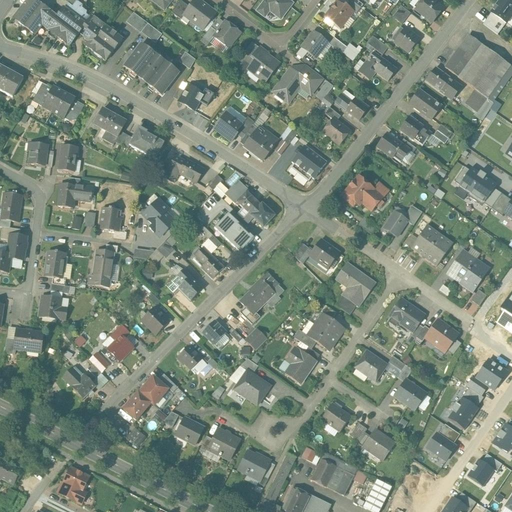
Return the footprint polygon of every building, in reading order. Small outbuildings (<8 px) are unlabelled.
[(35,35),(42,26),(69,47),(80,33),(86,24),(64,8),(57,17),(34,0),(26,0),(13,18),(35,35)] [(171,0),(154,0),(153,2),(164,10),(171,0)] [(197,0),(195,0),(187,11),(185,14),(185,15),(184,16),(202,30),(214,13),(197,0)] [(282,18),(284,15),(291,6),(291,2),(287,0),(265,0),(256,11),(263,16),(266,15),(269,11),(278,18),(282,18)] [(356,15),(359,10),(361,8),(350,0),(346,7),(353,12),(353,13),(356,15)] [(422,0),(415,10),(432,23),(442,9),(430,0),(422,0)] [(511,0),(500,0),(497,4),(491,13),(506,24),(511,15),(511,0)] [(68,3),(64,8),(86,24),(92,16),(92,15),(82,8),(83,5),(77,1),(72,6),(68,3)] [(185,14),(187,11),(187,10),(189,8),(180,1),(171,13),(181,20),(185,15),(185,14)] [(336,3),(333,7),(325,17),(335,25),(337,22),(342,26),(353,12),(345,6),(343,8),(336,3)] [(410,14),(401,6),(396,12),(397,14),(394,18),(402,24),(410,14)] [(126,23),(133,28),(134,28),(140,33),(148,24),(133,13),(126,23)] [(491,13),(486,20),(483,24),(497,35),(505,24),(491,13)] [(84,39),(91,45),(105,26),(92,16),(86,24),(80,33),(82,35),(85,34),(85,36),(84,36),(84,37),(84,39)] [(213,37),(215,39),(228,49),(240,33),(225,22),(213,37)] [(162,35),(155,30),(148,24),(141,33),(155,44),(162,35)] [(122,40),(105,26),(91,45),(88,49),(105,62),(122,40)] [(213,37),(215,35),(217,32),(211,28),(203,38),(209,43),(213,38),(213,37)] [(409,53),(412,49),(419,40),(410,32),(410,31),(405,28),(403,31),(400,29),(395,35),(398,37),(394,42),(409,53)] [(301,48),(313,57),(315,59),(315,58),(327,43),(313,32),(301,48)] [(445,68),(447,69),(447,70),(458,78),(487,99),(510,67),(468,35),(445,68)] [(372,36),(368,41),(367,44),(382,56),(388,48),(372,36)] [(329,45),(332,47),(342,54),(347,48),(334,38),(329,45)] [(144,82),(161,59),(156,55),(155,55),(141,45),(124,67),(137,77),(138,77),(144,82)] [(248,70),(249,71),(250,71),(265,83),(279,64),(273,60),(272,60),(267,56),(268,54),(260,48),(252,59),(254,61),(248,70)] [(195,61),(187,55),(187,54),(185,53),(179,62),(189,70),(195,61)] [(396,70),(389,65),(374,53),(369,59),(369,60),(359,73),(369,80),(375,72),(388,82),(396,70)] [(165,63),(161,59),(144,82),(148,85),(162,96),(179,74),(165,63)] [(0,91),(13,98),(23,79),(0,66),(0,91)] [(511,68),(510,67),(509,68),(509,69),(487,99),(493,103),(511,74),(511,68)] [(322,80),(321,80),(307,69),(303,75),(300,73),(299,74),(296,71),(288,71),(273,92),(288,104),(300,88),(310,95),(322,80)] [(425,81),(432,86),(440,92),(444,95),(448,90),(454,94),(459,87),(435,69),(425,81)] [(42,84),(33,101),(42,107),(52,89),(42,84)] [(193,111),(197,105),(203,95),(188,86),(179,103),(193,111)] [(62,93),(53,88),(52,89),(42,107),(52,112),(62,93)] [(179,102),(180,100),(185,92),(179,89),(173,98),(179,102)] [(432,120),(439,110),(440,108),(438,106),(436,104),(418,91),(409,103),(432,120)] [(476,91),(475,92),(474,92),(471,97),(483,105),(486,99),(476,91)] [(64,119),(65,119),(74,101),(75,100),(62,93),(52,112),(64,119)] [(333,103),(331,101),(330,101),(330,100),(333,97),(328,94),(322,102),(329,108),(333,103)] [(352,103),(349,101),(341,95),(335,103),(359,121),(368,108),(355,98),(352,103)] [(471,97),(469,101),(467,103),(478,111),(482,105),(471,97)] [(489,109),(490,107),(491,107),(493,104),(487,99),(483,105),(489,109)] [(76,120),(84,106),(74,101),(65,119),(69,121),(76,120)] [(459,108),(462,111),(465,112),(468,108),(462,103),(459,108)] [(325,114),(328,116),(332,119),(333,119),(336,122),(340,117),(330,108),(325,114)] [(121,132),(126,123),(102,110),(93,125),(102,130),(98,137),(113,146),(115,143),(121,132)] [(243,127),(241,125),(226,113),(214,129),(231,143),(237,135),(239,132),(243,127)] [(422,146),(427,140),(431,134),(423,128),(422,128),(422,127),(408,117),(399,130),(422,146)] [(253,126),(254,124),(247,118),(241,125),(243,127),(239,132),(245,136),(247,133),(253,126)] [(322,132),(330,138),(340,145),(350,133),(332,119),(322,132)] [(452,133),(445,128),(441,125),(437,130),(448,138),(452,133)] [(257,130),(253,126),(247,133),(252,137),(257,130)] [(297,133),(289,127),(280,139),(288,145),(297,133)] [(129,146),(154,160),(163,144),(137,129),(132,139),(133,140),(129,146)] [(257,130),(252,137),(244,147),(243,148),(262,163),(278,142),(269,135),(267,137),(257,130)] [(437,130),(435,133),(432,136),(444,144),(448,138),(437,130)] [(121,146),(127,136),(121,132),(115,143),(121,146)] [(242,140),(240,143),(244,147),(252,137),(247,133),(245,136),(242,140)] [(402,145),(391,138),(391,137),(386,134),(377,147),(392,158),(393,157),(400,163),(409,151),(401,146),(402,145)] [(129,146),(133,140),(132,139),(127,136),(121,146),(127,150),(129,146)] [(290,144),(294,147),(298,140),(295,138),(290,144)] [(411,154),(412,154),(415,148),(403,139),(400,144),(402,145),(401,146),(409,151),(408,152),(409,152),(411,154)] [(28,164),(44,167),(46,155),(48,146),(32,144),(28,164)] [(78,148),(75,148),(62,146),(58,171),(74,173),(78,148)] [(325,164),(303,147),(291,163),(313,180),(325,164)] [(53,156),(46,155),(44,167),(51,168),(53,156)] [(174,158),(174,159),(163,178),(173,184),(179,174),(196,184),(204,171),(186,161),(185,163),(174,158)] [(491,208),(501,194),(494,189),(496,185),(471,168),(469,171),(464,167),(453,182),(491,208)] [(296,180),(305,185),(308,179),(299,174),(296,180)] [(213,191),(222,181),(217,176),(207,186),(213,191)] [(362,203),(364,206),(371,211),(380,201),(382,202),(384,200),(358,176),(341,196),(352,206),(355,203),(359,206),(362,203)] [(85,186),(86,182),(80,181),(80,180),(69,179),(68,185),(79,187),(80,185),(85,186)] [(248,191),(238,181),(225,195),(235,205),(237,202),(243,208),(248,213),(257,204),(258,204),(246,193),(248,191)] [(68,185),(60,184),(57,207),(72,209),(73,200),(90,202),(92,189),(79,187),(68,185)] [(22,196),(3,194),(0,214),(0,220),(10,222),(18,223),(22,196)] [(511,198),(511,201),(501,194),(491,208),(502,216),(503,214),(511,220),(511,198)] [(169,210),(159,200),(142,216),(152,226),(153,226),(166,213),(169,210)] [(263,228),(274,216),(262,205),(260,206),(257,204),(248,213),(251,216),(254,219),(263,228)] [(243,208),(237,214),(243,219),(248,213),(243,208)] [(109,209),(109,210),(102,209),(99,230),(114,232),(118,233),(118,232),(121,212),(111,210),(111,209),(109,209)] [(85,226),(90,226),(93,227),(94,227),(95,214),(86,213),(85,226)] [(176,222),(166,213),(153,226),(152,226),(149,228),(154,233),(158,237),(161,237),(176,222)] [(248,225),(254,219),(251,216),(248,213),(243,219),(248,225)] [(408,222),(394,213),(383,229),(397,238),(408,222)] [(217,220),(211,226),(240,253),(253,239),(238,226),(239,225),(227,214),(220,222),(217,220)] [(72,229),(81,230),(82,218),(73,217),(72,229)] [(359,226),(367,232),(371,235),(377,228),(364,219),(359,226)] [(9,229),(10,222),(0,220),(0,227),(2,228),(9,229)] [(427,226),(414,244),(410,249),(436,267),(453,245),(427,226)] [(19,237),(20,231),(9,229),(2,228),(1,240),(9,241),(10,236),(19,237)] [(126,233),(118,232),(118,233),(114,232),(113,239),(125,241),(126,233)] [(19,237),(10,236),(9,241),(7,254),(10,255),(10,259),(23,261),(26,238),(19,237)] [(217,248),(221,244),(212,236),(209,239),(208,240),(209,240),(217,248)] [(173,246),(176,240),(169,237),(166,243),(173,246)] [(460,255),(469,243),(469,242),(464,239),(456,251),(460,255)] [(320,241),(318,244),(309,256),(328,270),(339,254),(320,241)] [(165,258),(167,256),(173,250),(166,243),(165,242),(159,248),(157,250),(164,258),(165,258)] [(117,254),(118,247),(106,245),(105,253),(114,254),(117,254)] [(303,245),(297,252),(294,257),(299,262),(308,249),(303,245)] [(202,248),(194,256),(204,266),(201,269),(212,280),(223,269),(202,248)] [(88,286),(89,286),(109,289),(110,281),(114,282),(116,267),(112,266),(114,254),(105,253),(96,251),(93,278),(89,278),(88,286)] [(53,278),(61,279),(65,254),(57,253),(55,252),(55,253),(48,252),(44,277),(53,278)] [(476,261),(466,254),(463,252),(446,274),(459,284),(476,261)] [(0,253),(0,272),(8,274),(10,259),(10,255),(7,254),(0,253)] [(194,256),(191,260),(201,270),(201,269),(204,266),(194,256)] [(488,270),(476,261),(459,284),(472,293),(488,270)] [(347,265),(341,274),(336,280),(337,281),(340,278),(350,285),(344,295),(343,295),(343,294),(342,295),(358,307),(374,284),(347,265)] [(191,302),(201,291),(202,290),(189,277),(183,271),(179,274),(177,277),(172,283),(173,284),(168,289),(173,294),(178,289),(191,302)] [(253,288),(249,293),(240,302),(253,316),(274,295),(274,294),(271,291),(277,285),(266,274),(260,280),(253,287),(253,288)] [(53,278),(52,285),(65,287),(66,280),(61,279),(53,278)] [(65,287),(52,285),(51,292),(65,294),(66,287),(65,287)] [(471,301),(472,302),(479,307),(486,296),(478,291),(471,301)] [(511,293),(499,310),(504,313),(496,324),(511,334),(511,293)] [(160,302),(155,298),(152,295),(148,299),(156,307),(160,302)] [(349,316),(351,314),(357,306),(342,295),(335,305),(349,316)] [(60,310),(61,300),(42,297),(39,317),(58,320),(60,310)] [(424,315),(403,301),(401,300),(389,317),(412,332),(424,315)] [(336,314),(331,310),(325,306),(320,314),(323,316),(331,321),(336,314)] [(154,308),(146,316),(141,322),(156,337),(169,323),(154,308)] [(256,313),(254,315),(253,316),(245,308),(242,311),(239,314),(252,326),(260,318),(256,313)] [(58,320),(65,321),(67,311),(60,310),(58,320)] [(343,330),(341,328),(323,316),(316,326),(336,340),(343,330)] [(425,338),(432,343),(437,347),(438,345),(447,351),(455,340),(452,338),(455,333),(448,327),(447,328),(437,321),(425,338)] [(226,334),(219,327),(214,322),(202,334),(208,340),(209,339),(215,345),(226,334)] [(416,339),(418,335),(423,328),(418,324),(412,333),(412,332),(411,332),(410,335),(416,339)] [(122,326),(121,326),(110,337),(114,342),(121,336),(124,340),(129,335),(130,334),(125,329),(122,326)] [(328,351),(329,351),(336,340),(316,327),(308,337),(328,351)] [(424,338),(425,338),(425,337),(430,331),(424,327),(416,339),(422,342),(425,338),(424,338)] [(41,354),(43,333),(16,330),(14,340),(13,350),(41,354)] [(230,335),(235,340),(235,341),(238,343),(242,339),(235,331),(234,330),(230,335)] [(255,351),(265,340),(266,340),(266,339),(256,330),(248,338),(245,341),(255,351)] [(316,343),(310,339),(308,338),(308,337),(306,335),(300,343),(311,350),(316,343)] [(124,340),(121,336),(114,342),(107,350),(109,352),(104,356),(113,365),(117,361),(119,363),(133,349),(124,340)] [(410,347),(411,346),(411,345),(416,339),(410,336),(405,343),(410,347)] [(109,352),(107,350),(114,342),(110,337),(102,345),(105,348),(101,353),(104,356),(109,352)] [(14,340),(6,339),(4,353),(12,355),(13,350),(14,340)] [(452,355),(453,355),(453,354),(460,344),(455,340),(447,351),(452,355)] [(194,374),(195,374),(197,372),(199,373),(207,365),(189,347),(177,359),(182,364),(183,363),(194,374)] [(250,356),(250,348),(241,347),(241,355),(250,356)] [(316,362),(296,349),(295,348),(295,349),(289,358),(294,361),(285,375),(300,385),(316,362)] [(315,362),(316,362),(320,356),(308,348),(303,354),(315,362)] [(203,350),(199,354),(207,363),(211,359),(203,350)] [(366,351),(364,354),(354,369),(375,383),(387,365),(366,351)] [(89,361),(102,373),(110,365),(97,352),(89,361)] [(393,357),(389,362),(389,363),(401,371),(405,366),(393,357)] [(211,359),(207,363),(215,371),(219,367),(211,359)] [(258,367),(252,363),(251,362),(247,360),(240,367),(246,372),(247,371),(252,375),(258,367)] [(472,377),(466,388),(483,399),(489,389),(495,393),(507,374),(487,362),(476,379),(472,377)] [(87,369),(96,378),(97,378),(101,374),(93,365),(92,365),(87,369)] [(397,378),(399,379),(403,383),(405,380),(406,380),(412,371),(405,366),(397,378)] [(71,388),(72,389),(83,400),(95,387),(92,383),(94,381),(93,379),(91,377),(88,380),(83,375),(79,379),(70,370),(62,378),(71,388)] [(270,387),(268,386),(247,371),(234,390),(257,406),(270,387)] [(155,380),(168,390),(172,385),(160,374),(155,380)] [(155,380),(152,377),(148,383),(147,382),(143,387),(142,388),(143,388),(139,393),(151,403),(154,406),(168,390),(155,380)] [(393,397),(404,405),(405,405),(414,412),(426,394),(405,380),(393,397)] [(441,413),(464,427),(483,399),(466,388),(459,398),(454,394),(441,413)] [(139,393),(138,393),(123,410),(136,421),(151,403),(139,393)] [(426,395),(419,408),(425,411),(431,398),(426,395)] [(351,417),(334,405),(334,404),(332,404),(320,420),(339,433),(351,417)] [(166,417),(159,411),(153,417),(161,424),(166,417)] [(172,428),(174,423),(175,423),(178,416),(172,413),(162,423),(172,428)] [(177,436),(178,437),(195,445),(203,429),(186,420),(177,436)] [(350,436),(356,440),(357,442),(358,441),(366,429),(358,424),(350,436)] [(511,428),(504,424),(491,444),(507,455),(511,448),(511,428)] [(436,433),(425,449),(446,463),(456,447),(452,444),(459,435),(444,425),(438,434),(436,433)] [(127,439),(139,447),(147,437),(135,428),(127,439)] [(229,461),(234,452),(240,441),(218,430),(208,450),(229,461)] [(382,461),(391,448),(394,444),(375,431),(363,448),(382,461)] [(364,433),(359,440),(356,444),(361,447),(363,448),(370,438),(368,436),(369,436),(364,433)] [(213,440),(210,439),(206,437),(199,451),(205,454),(213,440)] [(306,447),(301,457),(312,462),(317,452),(306,447)] [(260,459),(258,458),(248,452),(238,470),(239,470),(240,469),(260,480),(259,481),(260,481),(270,462),(261,457),(260,459)] [(274,504),(286,479),(296,458),(287,453),(265,500),(263,500),(257,511),(269,511),(273,504),(274,504)] [(337,468),(339,464),(340,462),(324,454),(321,460),(337,468)] [(486,455),(481,462),(478,460),(467,477),(483,487),(494,470),(496,472),(501,465),(486,455)] [(0,479),(1,480),(1,479),(14,485),(21,471),(19,470),(0,461),(0,460),(0,479)] [(336,467),(335,467),(321,460),(311,480),(325,488),(336,467)] [(337,468),(352,475),(354,476),(356,470),(340,462),(337,468)] [(274,466),(273,465),(269,463),(263,476),(267,478),(268,479),(274,466)] [(336,467),(327,485),(326,487),(326,488),(335,492),(345,472),(336,467)] [(70,468),(63,483),(82,492),(89,478),(83,475),(82,474),(77,472),(70,468)] [(367,476),(365,475),(356,471),(354,476),(352,480),(362,485),(367,476)] [(345,472),(337,487),(335,492),(344,497),(354,476),(345,472)] [(371,511),(378,511),(391,488),(377,480),(363,508),(371,511)] [(86,494),(82,492),(63,483),(62,483),(57,493),(81,505),(86,494)] [(280,508),(277,507),(277,506),(273,504),(269,511),(303,511),(311,496),(293,487),(282,511),(280,510),(280,508)] [(5,501),(7,502),(11,504),(16,493),(10,490),(5,501)] [(511,511),(511,492),(503,506),(511,511)] [(461,493),(456,501),(451,497),(440,511),(469,511),(475,503),(461,493)] [(327,511),(331,506),(324,503),(310,496),(311,496),(303,511),(327,511)]
